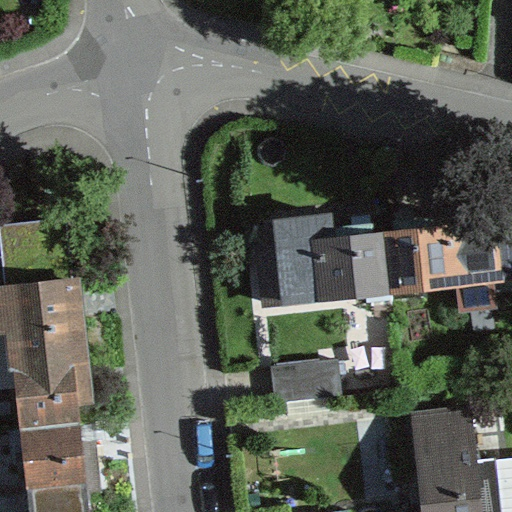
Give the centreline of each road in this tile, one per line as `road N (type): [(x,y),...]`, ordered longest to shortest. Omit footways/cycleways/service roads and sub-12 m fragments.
road 1 (residential): [(138,71),(187,511)]
road 2 (residential): [(138,71),(247,68),(511,123)]
road 3 (residential): [(0,107),(138,71)]
